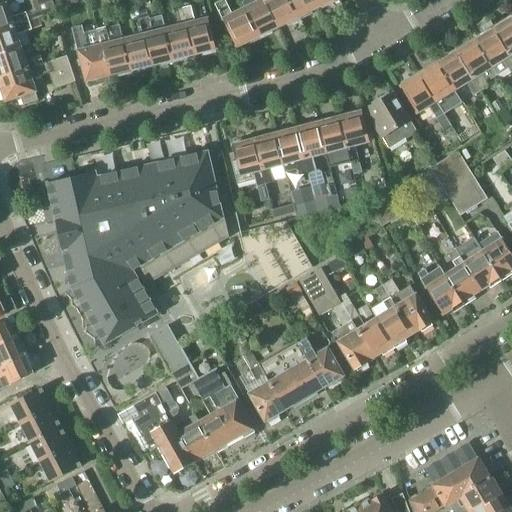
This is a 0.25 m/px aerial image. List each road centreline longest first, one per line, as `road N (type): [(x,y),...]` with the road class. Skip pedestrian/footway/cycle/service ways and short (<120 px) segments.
road 1 (residential): [(0,154),(333,70),(383,39)]
road 2 (residential): [(511,318),(188,511)]
road 3 (residential): [(142,511),(72,378),(0,204)]
road 4 (residential): [(253,511),(390,443),(480,386)]
